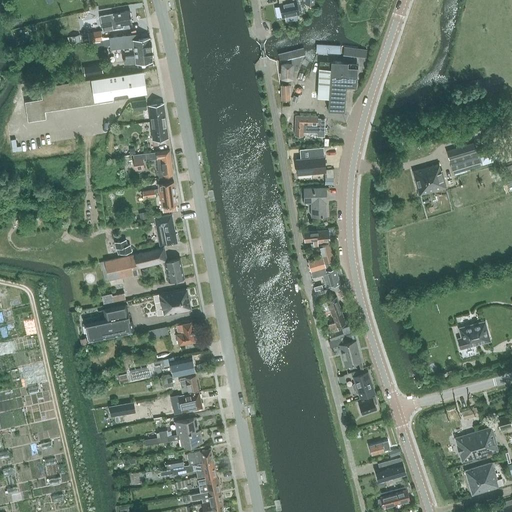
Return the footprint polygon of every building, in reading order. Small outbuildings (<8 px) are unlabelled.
[(293,0),(294,0),(280,3),(283,18),(285,17),(286,22),(297,20),(296,15),(303,14),(303,13),(305,13),(303,4),(305,4),(314,5),(314,0),(293,0)] [(113,12),(100,15),(99,15),(100,17),(102,31),(113,29),(112,27),(132,23),(129,9),(113,12)] [(93,32),(80,34),(81,40),(82,42),(89,42),(92,41),(102,40),(102,39),(101,30),(93,32)] [(80,34),(70,36),(71,42),(81,40),(80,34)] [(138,35),(109,38),(109,39),(110,45),(110,49),(133,46),(134,56),(123,57),(124,63),(152,60),(150,38),(138,40),(138,35)] [(110,45),(109,39),(102,40),(92,41),(94,48),(110,45)] [(356,87),(358,67),(348,67),(348,62),(331,61),(331,69),(319,68),(318,97),(329,98),(328,110),(345,112),(346,86),(356,87)] [(293,64),(291,64),(287,63),(282,64),(282,78),(287,80),(292,78),(293,64)] [(99,66),(84,68),(85,75),(100,73),(99,66)] [(41,87),(43,99),(25,101),(28,121),(46,118),(44,111),(113,101),(112,98),(147,92),(143,70),(91,78),(91,79),(77,81),(41,87)] [(146,100),(132,102),(133,111),(147,109),(146,100)] [(148,105),(150,123),(166,121),(164,103),(148,105)] [(318,116),(295,115),(294,136),(303,136),(303,133),(317,133),(317,137),(324,137),(325,119),(318,118),(318,116)] [(166,121),(150,123),(152,140),(168,138),(166,121)] [(489,147),(477,150),(474,143),(447,151),(454,173),(493,162),(489,147)] [(297,175),(326,172),(324,150),(312,151),(313,158),(296,159),(297,175)] [(169,151),(156,152),(159,177),(172,175),(169,151)] [(146,153),(133,155),(133,158),(135,171),(145,169),(144,161),(146,161),(146,153)] [(419,195),(447,187),(442,170),(441,170),(439,164),(413,171),(419,195)] [(155,192),(159,192),(174,190),(174,182),(158,184),(159,189),(142,191),(143,196),(143,197),(144,197),(156,196),(155,192)] [(311,216),(326,216),(326,202),(326,187),(304,188),(304,202),(311,202),(311,216)] [(174,190),(159,192),(160,199),(162,199),(163,212),(177,210),(174,190)] [(139,213),(140,220),(148,218),(147,218),(146,212),(139,213)] [(155,217),(160,246),(177,243),(171,214),(155,217)] [(329,230),(303,232),(305,243),(313,242),(313,247),(318,246),(318,244),(330,243),(329,230)] [(114,242),(116,249),(117,249),(118,254),(120,254),(132,252),(131,244),(128,245),(127,240),(126,239),(114,242)] [(311,272),(333,266),(332,263),(334,262),(329,243),(320,246),(323,258),(308,262),(311,272)] [(102,270),(102,269),(105,280),(109,279),(110,280),(139,273),(138,266),(167,260),(164,248),(100,262),(102,270)] [(164,262),(169,281),(185,277),(180,258),(164,262)] [(334,269),(333,266),(311,272),(312,277),(312,278),(326,274),(328,280),(324,281),(326,288),(340,284),(336,269),(334,269)] [(163,308),(164,315),(192,310),(187,288),(159,294),(162,308),(163,308)] [(102,295),(103,304),(126,300),(124,293),(112,295),(112,293),(102,295)] [(339,325),(346,323),(336,297),(327,301),(327,302),(321,304),(324,312),(330,309),(335,322),(328,325),(331,332),(341,329),(339,325)] [(84,322),(84,325),(77,326),(79,333),(86,332),(88,341),(132,332),(126,304),(103,309),(105,318),(84,322)] [(176,334),(178,345),(196,342),(192,321),(182,323),(182,324),(175,326),(175,328),(177,328),(178,334),(176,334)] [(476,344),(476,343),(490,339),(485,321),(459,328),(462,338),(458,339),(460,348),(476,344)] [(148,330),(150,339),(169,335),(167,326),(148,330)] [(327,335),(326,335),(329,341),(343,336),(340,330),(327,335)] [(354,333),(339,338),(340,344),(339,344),(345,366),(361,361),(356,340),(354,333)] [(133,351),(122,354),(125,367),(163,360),(172,358),(151,362),(151,359),(153,357),(152,352),(136,356),(135,354),(133,351)] [(178,361),(170,362),(173,375),(185,373),(195,371),(192,357),(182,360),(178,361)] [(120,369),(115,370),(116,375),(117,375),(119,383),(128,381),(154,375),(154,374),(161,371),(160,367),(164,366),(163,360),(125,367),(125,369),(120,370),(120,369)] [(361,364),(345,368),(346,374),(352,372),(353,376),(352,377),(354,383),(353,383),(352,385),(353,389),(355,391),(357,390),(360,399),(375,394),(368,371),(366,372),(366,371),(362,372),(361,369),(363,369),(361,364)] [(188,391),(189,392),(199,390),(196,375),(186,378),(186,380),(180,381),(182,392),(188,391)] [(162,378),(163,388),(174,386),(172,376),(162,378)] [(198,392),(187,394),(187,392),(179,394),(179,396),(178,396),(182,412),(202,408),(198,392)] [(374,401),(377,401),(375,396),(366,399),(367,401),(360,404),(363,412),(369,410),(370,413),(377,410),(374,401)] [(133,402),(110,406),(111,416),(135,412),(133,402)] [(475,407),(462,411),(464,419),(477,415),(475,407)] [(500,429),(511,426),(509,415),(497,419),(500,429)] [(175,421),(177,435),(179,434),(179,433),(198,430),(196,418),(175,421)] [(492,427),(473,432),(481,456),(498,451),(498,450),(496,444),(497,444),(492,427)] [(177,435),(168,436),(160,437),(161,442),(168,441),(180,439),(181,446),(184,446),(188,445),(204,443),(201,429),(198,430),(179,433),(179,434),(177,435)] [(481,456),(473,432),(455,438),(462,462),(481,456)] [(388,441),(369,446),(371,454),(390,449),(388,441)] [(195,464),(213,460),(210,448),(186,453),(189,465),(195,464)] [(164,462),(165,468),(184,465),(183,459),(164,462)] [(397,459),(378,464),(379,469),(375,471),(378,483),(393,478),(394,481),(401,479),(400,476),(406,475),(403,463),(399,464),(397,459)] [(186,473),(196,471),(197,471),(195,471),(197,477),(216,474),(213,460),(195,464),(189,465),(184,466),(184,465),(165,468),(165,469),(160,470),(162,477),(174,475),(186,473)] [(472,495),(498,487),(496,480),(497,478),(492,463),(465,471),(472,495)] [(213,493),(221,491),(219,482),(216,476),(216,474),(197,477),(198,485),(206,484),(207,491),(212,490),(213,493)] [(192,488),(190,478),(174,482),(175,489),(180,488),(187,486),(188,489),(192,488)] [(383,508),(397,504),(398,508),(402,507),(401,503),(410,500),(407,489),(380,497),(380,499),(377,499),(379,507),(382,506),(383,508)] [(209,497),(210,501),(210,502),(214,501),(215,505),(222,504),(223,501),(221,491),(213,493),(212,490),(207,491),(201,492),(200,492),(182,496),(183,502),(201,499),(201,498),(209,497)] [(511,511),(511,499),(503,502),(504,507),(497,510),(497,511),(511,511)] [(223,511),(222,504),(215,505),(214,501),(210,502),(210,501),(202,503),(204,511),(202,511),(223,511)]
